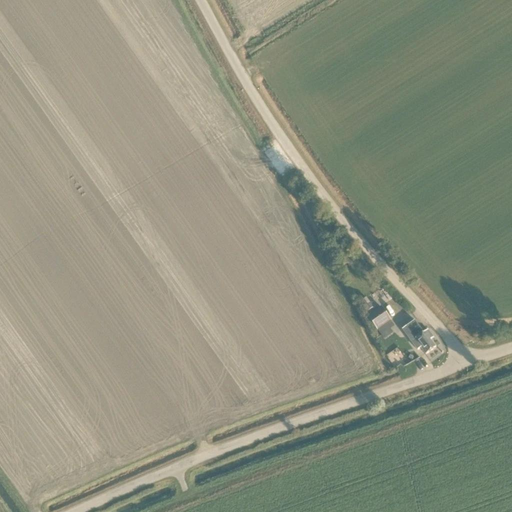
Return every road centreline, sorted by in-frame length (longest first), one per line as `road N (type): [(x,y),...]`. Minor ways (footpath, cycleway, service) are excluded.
road 1 (tertiary): [(465,363),(291,155),(200,0)]
road 2 (tertiary): [(77,511),(465,363)]
